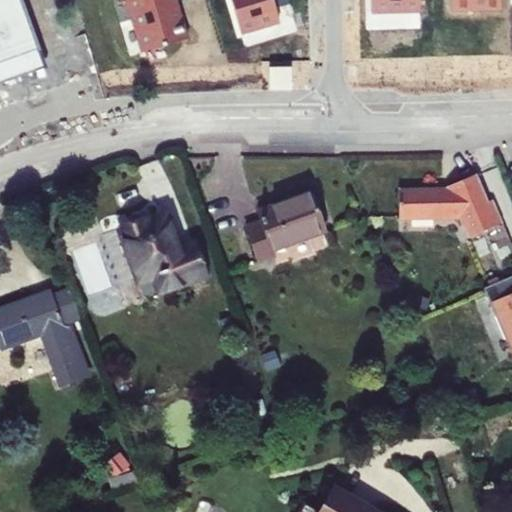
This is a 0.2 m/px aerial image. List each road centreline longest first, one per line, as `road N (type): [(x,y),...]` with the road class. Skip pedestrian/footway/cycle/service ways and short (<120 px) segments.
road 1 (tertiary): [(334,118),(145,125),(0,164)]
road 2 (tertiary): [(511,114),(334,118)]
